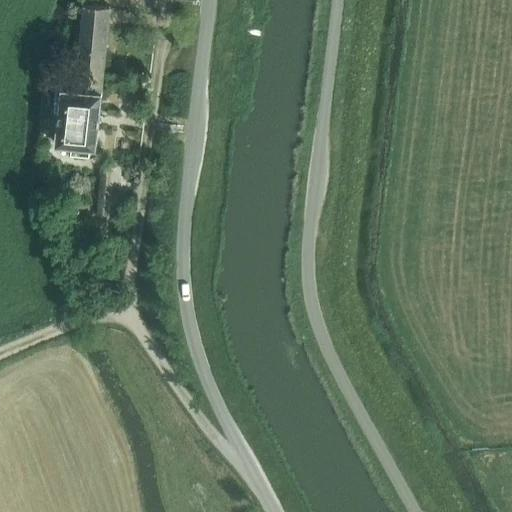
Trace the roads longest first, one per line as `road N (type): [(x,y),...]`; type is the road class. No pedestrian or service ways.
road 1 (unclassified): [(413,511),(336,369),(310,294),(308,240),(337,0)]
road 2 (unclassified): [(271,511),(204,373),(188,315),(183,269),(215,0)]
road 3 (track): [(0,357),(103,312),(129,312)]
